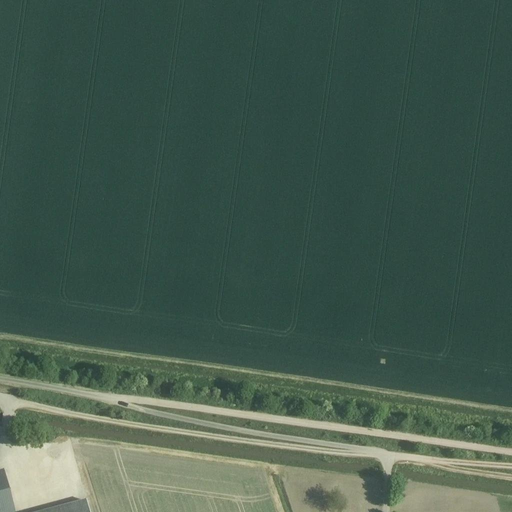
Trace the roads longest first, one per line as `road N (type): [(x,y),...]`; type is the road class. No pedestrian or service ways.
road 1 (unclassified): [(511,453),(0,379)]
road 2 (track): [(388,455),(511,477)]
road 3 (track): [(388,455),(511,465)]
